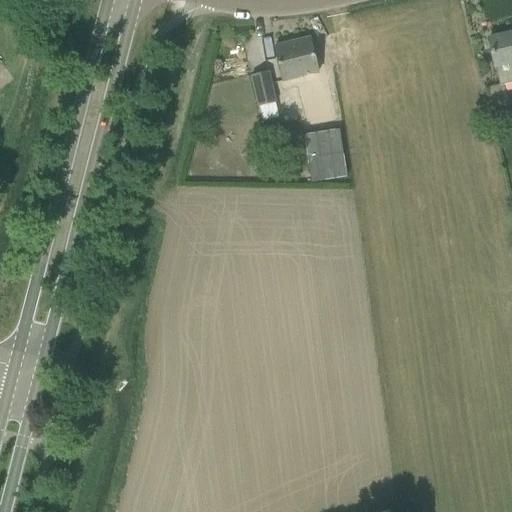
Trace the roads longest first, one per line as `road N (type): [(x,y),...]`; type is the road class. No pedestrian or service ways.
road 1 (tertiary): [(36,382),(135,0)]
road 2 (tertiary): [(109,0),(12,377)]
road 3 (tertiary): [(3,511),(36,382)]
